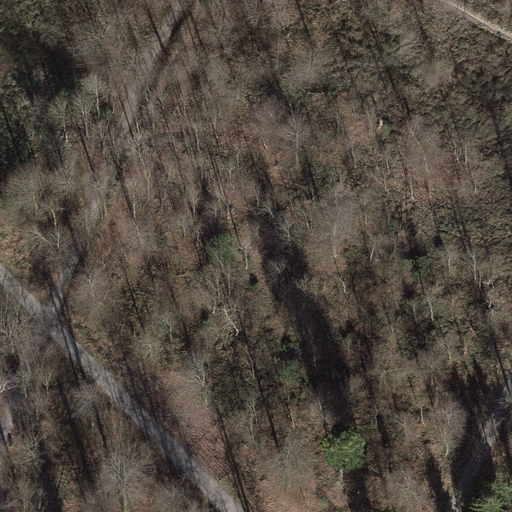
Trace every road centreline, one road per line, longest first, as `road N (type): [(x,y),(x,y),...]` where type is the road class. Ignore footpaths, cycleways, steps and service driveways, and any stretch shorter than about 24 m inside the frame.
road 1 (track): [(45,318),(238,511)]
road 2 (track): [(511,386),(451,511)]
